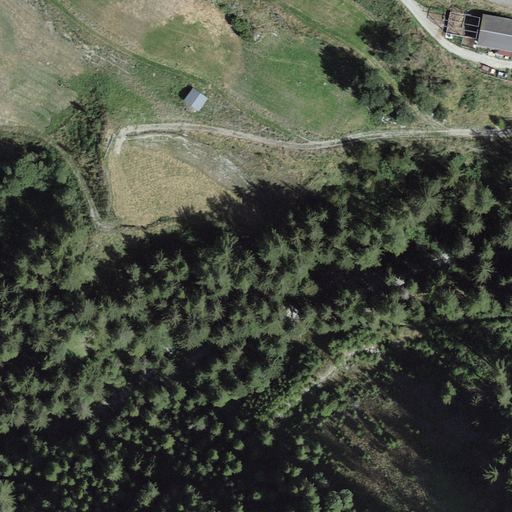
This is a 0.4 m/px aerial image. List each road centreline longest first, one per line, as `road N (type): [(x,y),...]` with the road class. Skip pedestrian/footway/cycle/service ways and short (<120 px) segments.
road 1 (track): [(511,131),(382,134),(307,147),(148,127),(129,129),(114,149)]
road 2 (track): [(316,145),(198,78),(94,32),(52,0)]
road 3 (track): [(0,128),(55,140),(103,225),(118,223),(123,213),(114,149)]
road 4 (track): [(405,0),(446,44),(511,64)]
